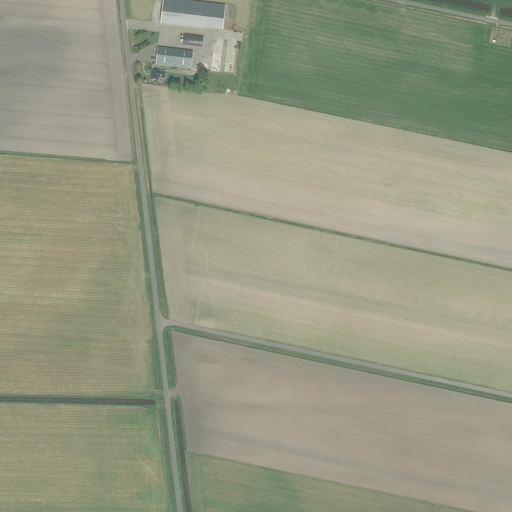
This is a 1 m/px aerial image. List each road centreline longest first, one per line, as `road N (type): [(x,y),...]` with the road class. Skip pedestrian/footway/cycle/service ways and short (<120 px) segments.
road 1 (unclassified): [(179,511),(123,0)]
road 2 (unclassified): [(511,24),(393,0)]
